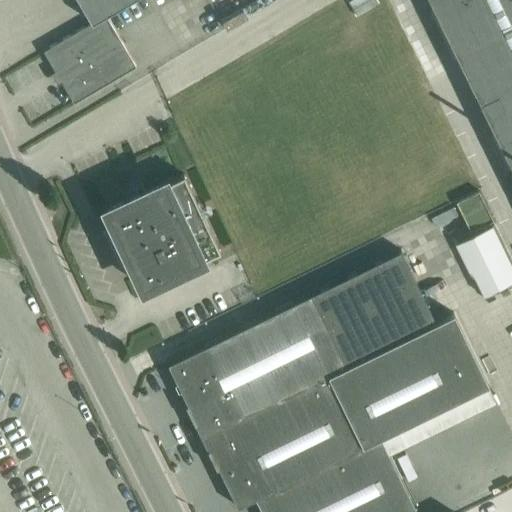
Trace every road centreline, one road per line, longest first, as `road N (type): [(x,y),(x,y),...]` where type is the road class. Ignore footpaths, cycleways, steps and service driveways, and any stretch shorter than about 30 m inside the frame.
road 1 (unknown): [(99,383),(336,255),(412,238),(426,243),(450,275),(511,393)]
road 2 (tertiary): [(164,511),(0,152)]
